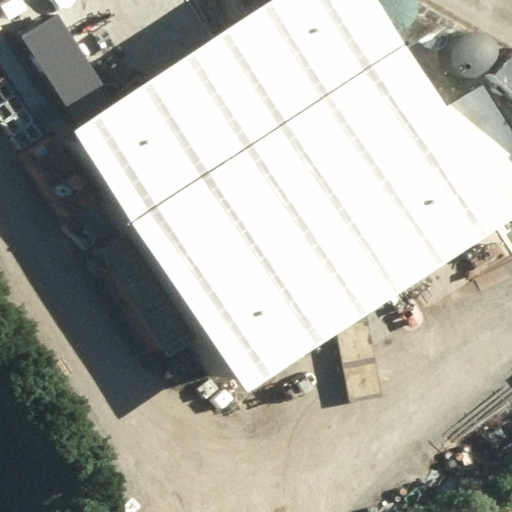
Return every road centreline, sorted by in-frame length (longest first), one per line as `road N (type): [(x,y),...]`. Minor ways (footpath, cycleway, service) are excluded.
road 1 (unknown): [(43,0),(17,94),(42,171),(207,430),(245,463),(293,464),(351,425)]
road 2 (unknown): [(351,425),(511,292)]
